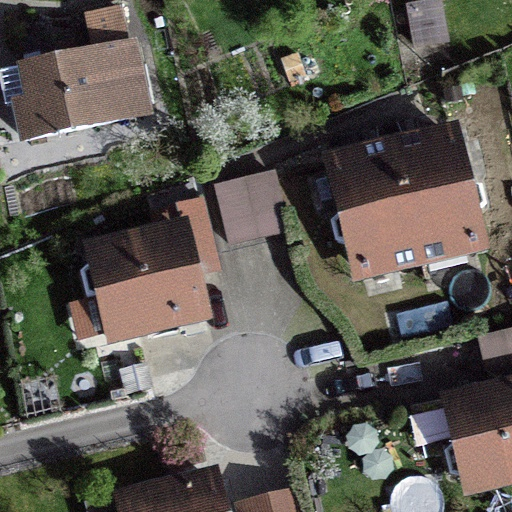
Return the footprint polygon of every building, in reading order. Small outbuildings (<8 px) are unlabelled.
[(29,105),(16,108),(24,143),(95,128),(140,119),(126,50),(81,59),(22,72),(29,105)] [(448,141),(415,148),(366,160),(331,168),(342,214),(329,226),(333,244),(350,249),(357,276),(474,247),(467,220),(481,209),(476,191),(459,187),(448,141)] [(290,235),(278,177),(218,190),(230,247),(245,244),(275,238),(290,235)] [(84,298),(101,302),(110,338),(133,332),(197,317),(186,271),(178,236),(90,258),(92,265),(79,277),(84,298)] [(511,333),(476,342),(484,374),(505,380),(511,378),(511,333)] [(448,477),(465,481),(467,489),(511,478),(511,392),(447,409),(456,444),(443,456),(448,477)] [(215,511),(208,484),(121,505),(122,511),(215,511)] [(297,511),(295,501),(249,511),(297,511)]
